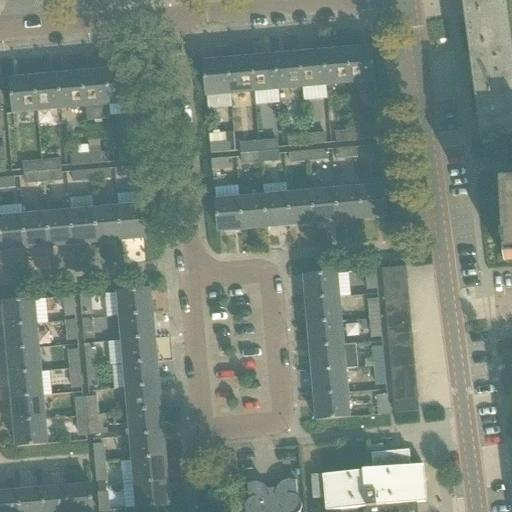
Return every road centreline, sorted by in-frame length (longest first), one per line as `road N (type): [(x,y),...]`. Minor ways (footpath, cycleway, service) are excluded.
road 1 (tertiary): [(477,511),(406,0)]
road 2 (residential): [(189,277),(169,14)]
road 3 (residential): [(189,277),(208,431),(283,425)]
road 4 (residential): [(283,425),(271,287),(261,271),(189,277)]
road 5 (residential): [(169,14),(368,0)]
road 6 (residential): [(24,27),(169,14)]
